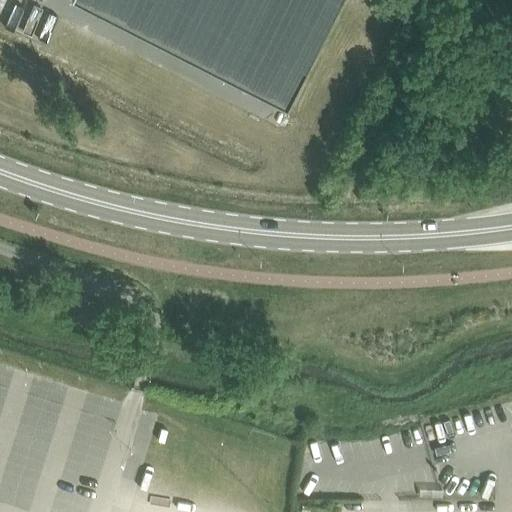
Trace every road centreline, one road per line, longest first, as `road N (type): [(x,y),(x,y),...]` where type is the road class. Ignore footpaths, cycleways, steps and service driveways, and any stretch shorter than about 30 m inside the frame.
road 1 (secondary): [(511,228),(376,238),(254,232),(112,208),(0,171)]
road 2 (track): [(329,202),(436,0)]
